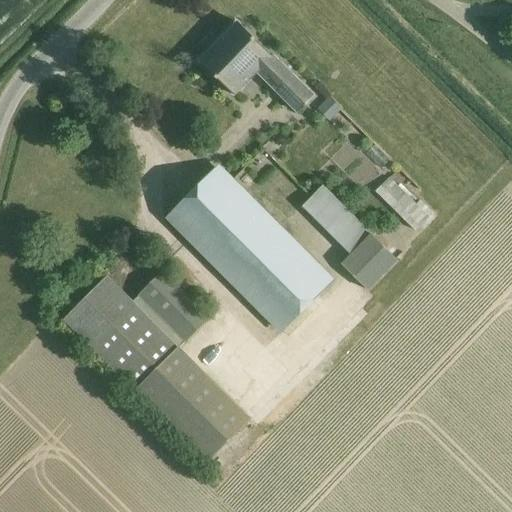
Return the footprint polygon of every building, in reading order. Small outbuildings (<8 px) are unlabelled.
[(256,74),(297,113),(314,95),(273,55),(272,56),(237,23),(199,63),(234,96),(256,74)] [(329,98),(319,109),(330,120),(341,109),(329,98)] [(398,160),(408,150),(393,136),(384,146),(398,160)] [(217,171),(169,219),(282,331),(330,283),(217,171)] [(426,204),(431,182),(416,179),(411,201),(426,204)] [(428,219),(405,196),(389,181),(377,194),(392,209),(415,232),(428,219)] [(371,235),(341,265),(367,291),(397,262),(371,235)] [(64,321),(135,393),(205,466),(251,420),(180,348),(208,320),(162,274),(132,303),(107,278),(64,321)]
